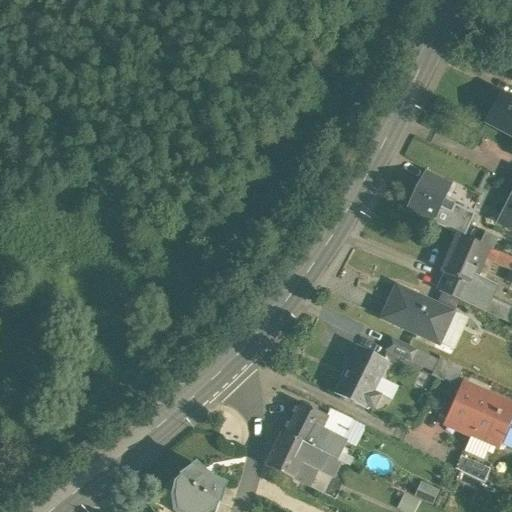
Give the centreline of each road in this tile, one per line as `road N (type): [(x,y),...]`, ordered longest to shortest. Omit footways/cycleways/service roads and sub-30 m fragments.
road 1 (secondary): [(451,0),(321,254),(229,361)]
road 2 (secondary): [(229,361),(55,511)]
road 3 (residential): [(235,511),(260,408),(229,361)]
